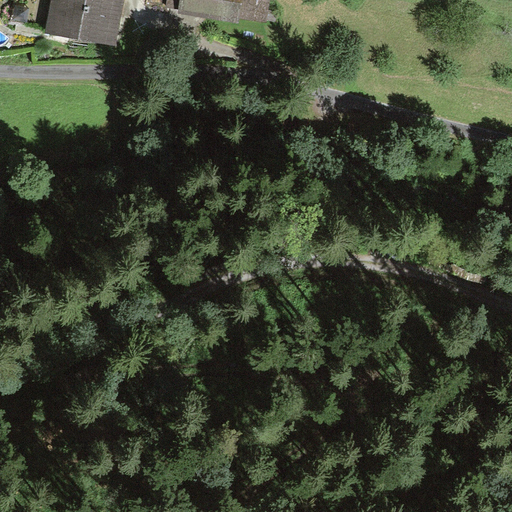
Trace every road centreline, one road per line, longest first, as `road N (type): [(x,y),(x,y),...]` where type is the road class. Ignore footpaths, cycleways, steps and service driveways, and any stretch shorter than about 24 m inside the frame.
road 1 (track): [(0,374),(114,336),(282,259),(349,257),(435,274),(511,316)]
road 2 (residential): [(511,139),(232,72),(0,66)]
